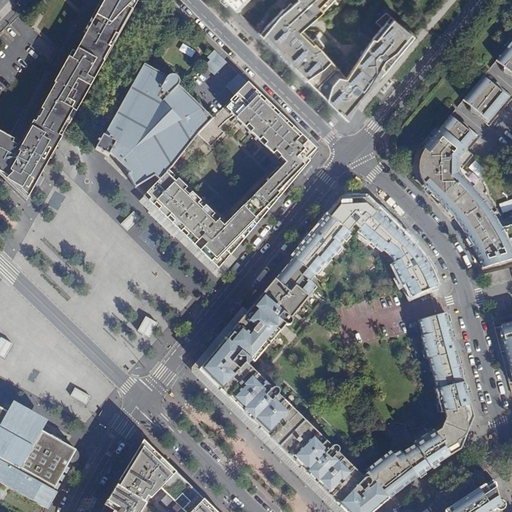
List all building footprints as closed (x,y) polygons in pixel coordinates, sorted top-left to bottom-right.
[(41,143),(55,151),(64,133),(138,0),(104,0),(100,8),(98,6),(84,32),(86,33),(65,72),(61,70),(54,83),(55,84),(41,109),(43,110),(39,118),(38,118),(35,123),(34,127),(33,132),(34,137),(38,140),(42,142),(41,143)] [(225,0),(238,11),(248,0),(225,0)] [(348,118),(415,36),(385,13),(376,22),(382,27),(373,37),(348,75),(346,76),(322,49),(302,29),(320,12),(333,0),(293,0),(260,34),(348,118)] [(511,42),(496,61),(511,74),(511,42)] [(227,63),(214,51),(207,58),(210,60),(205,66),(215,75),(227,63)] [(178,87),(180,82),(179,80),(178,80),(173,76),(172,75),(170,75),(169,76),(166,78),(143,66),(137,77),(139,78),(137,81),(135,80),(106,132),(104,137),(103,136),(95,149),(109,157),(110,154),(114,158),(115,157),(127,168),(126,170),(130,174),(128,175),(135,188),(155,176),(159,181),(166,174),(172,168),(199,133),(211,120),(201,109),(199,111),(195,107),(196,105),(183,91),(178,87)] [(240,76),(238,74),(231,81),(234,83),(240,76)] [(234,83),(231,81),(226,86),(235,96),(248,83),(240,76),(234,83)] [(508,98),(483,77),(463,100),(488,121),(486,124),(489,126),(499,115),(496,112),(500,107),(503,110),(511,98),(511,96),(510,95),(508,98)] [(235,96),(225,106),(233,115),(256,91),(248,83),(235,96)] [(175,183),(153,206),(219,270),(233,252),(232,250),(240,242),(241,243),(245,238),(243,234),(253,224),(256,225),(318,151),(314,148),(256,91),(233,115),(279,159),(280,157),(286,163),(223,227),(218,222),(219,221),(178,180),(175,183)] [(511,212),(511,213),(511,215),(511,217),(503,220),(496,209),(485,193),(487,192),(484,185),(481,181),(477,177),(473,173),(469,172),(467,173),(462,169),(473,156),(466,149),(468,147),(470,149),(480,137),(477,135),(475,137),(450,116),(422,149),(424,150),(421,154),(419,160),(418,165),(418,169),(419,174),(420,177),(422,181),(424,184),(422,186),(434,196),(446,210),(456,221),(466,236),(474,250),(482,268),(494,265),(498,258),(503,257),(504,262),(511,259),(511,212)] [(45,161),(43,158),(32,147),(25,143),(25,142),(15,137),(12,143),(0,136),(0,173),(27,200),(33,188),(32,188),(45,166),(45,163),(45,161)] [(159,181),(144,197),(153,206),(175,183),(166,174),(159,181)] [(407,239),(368,201),(366,204),(360,199),(357,202),(349,202),(345,199),(340,206),(338,204),(293,258),(314,276),(324,264),(326,265),(341,247),(340,245),(350,233),(348,232),(355,225),(360,229),(357,232),(381,252),(383,250),(392,257),(394,261),(392,262),(404,284),(406,282),(407,284),(411,296),(438,286),(435,279),(431,271),(427,263),(422,256),(416,249),(411,242),(407,239)] [(133,211),(121,224),(127,230),(140,217),(133,211)] [(243,234),(245,238),(256,225),(253,224),(243,234)] [(232,250),(233,252),(241,243),(240,242),(232,250)] [(498,258),(494,265),(504,262),(503,257),(498,258)] [(256,301),(285,325),(285,326),(286,326),(289,326),(291,325),(292,323),(292,322),(291,319),(300,308),(298,307),(306,298),(307,299),(313,291),(312,290),(315,286),(309,281),(314,276),(293,258),(256,301)] [(285,325),(256,301),(249,310),(278,334),(285,325)] [(228,398),(254,371),(248,365),(252,361),(254,363),(262,353),(261,352),(268,343),(269,344),(278,334),(249,310),(214,352),(199,370),(209,380),(228,398)] [(467,419),(470,418),(467,406),(470,406),(448,323),(445,313),(419,320),(423,335),(421,336),(427,360),(429,359),(437,389),(435,389),(441,413),(446,412),(447,418),(441,431),(436,434),(433,430),(413,444),(415,446),(430,469),(450,455),(448,453),(458,446),(457,444),(458,441),(461,440),(464,437),(465,435),(467,432),(467,427),(467,424),(466,421),(467,419)] [(156,320),(144,314),(136,329),(148,335),(156,320)] [(511,323),(501,326),(504,340),(503,340),(511,370),(511,369),(511,323)] [(501,326),(494,328),(511,394),(511,393),(511,369),(511,370),(503,340),(504,340),(501,326)] [(13,343),(1,337),(0,338),(0,355),(4,358),(13,343)] [(254,371),(228,398),(233,403),(237,407),(263,380),(254,371)] [(274,442),(299,415),(295,411),(294,413),(286,405),(287,403),(278,395),(279,393),(279,391),(279,390),(278,388),(276,387),(274,387),(272,389),(263,380),(237,407),(274,442)] [(91,395),(75,386),(71,394),(86,402),(91,395)] [(14,402),(9,411),(14,414),(12,418),(39,433),(42,429),(48,420),(14,402)] [(55,488),(71,460),(73,460),(75,460),(77,459),(79,457),(79,454),(79,452),(77,448),(76,448),(42,429),(39,433),(12,418),(14,414),(9,411),(0,406),(0,476),(5,479),(3,482),(46,506),(55,489),(55,488)] [(320,488),(346,461),(338,453),(339,451),(339,449),(338,447),(336,446),(334,445),(331,447),(322,438),(321,440),(312,431),(314,430),(299,415),(274,442),(320,488)] [(161,490),(176,474),(144,441),(139,448),(116,486),(104,505),(113,511),(142,511),(148,505),(161,490)] [(415,446),(403,455),(417,477),(430,469),(415,446)] [(458,446),(448,453),(450,455),(460,449),(458,446)] [(355,470),(329,496),(344,511),(372,511),(377,508),(397,493),(417,477),(403,455),(400,451),(393,455),(390,451),(365,470),(367,472),(362,477),(355,470)] [(346,461),(320,488),(329,496),(355,470),(346,461)] [(194,511),(205,501),(176,474),(161,490),(184,511),(194,511)] [(502,511),(493,480),(489,482),(485,485),(479,488),(460,501),(443,511),(502,511)] [(216,511),(205,501),(194,511),(216,511)]
